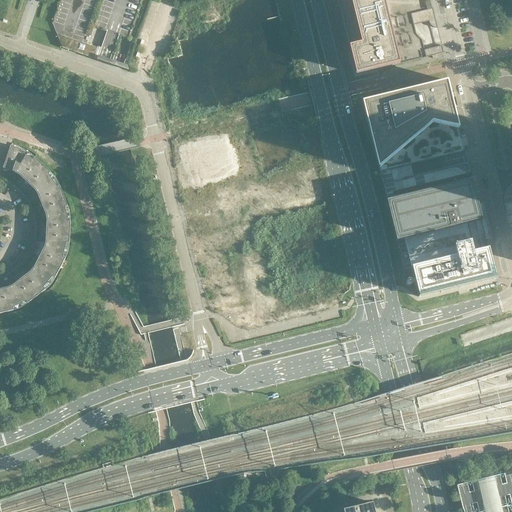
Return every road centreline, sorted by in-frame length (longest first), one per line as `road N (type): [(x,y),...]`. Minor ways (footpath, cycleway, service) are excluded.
road 1 (residential): [(199,317),(137,83),(0,36)]
road 2 (secondary): [(296,0),(376,327)]
road 3 (secondary): [(396,322),(316,0)]
road 4 (secondary): [(0,464),(140,401),(216,384)]
road 5 (secondary): [(206,364),(101,395),(0,442)]
road 6 (unclassified): [(489,176),(445,0)]
road 7 (secondary): [(441,511),(401,342)]
road 8 (secondary): [(380,346),(417,511)]
road 9 (secondary): [(216,384),(380,346)]
road 10 (secondary): [(376,327),(217,362)]
